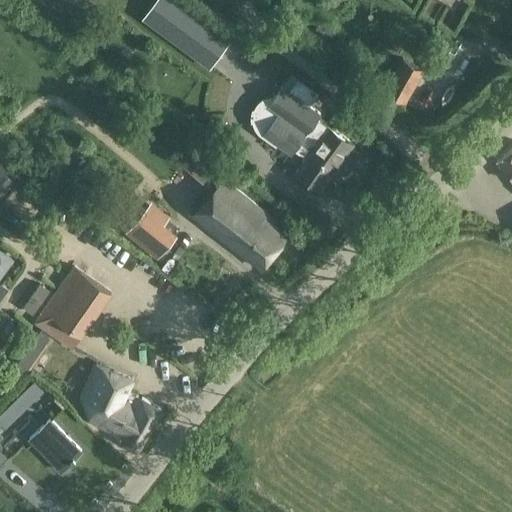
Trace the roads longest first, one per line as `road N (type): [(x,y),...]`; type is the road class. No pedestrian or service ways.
road 1 (tertiary): [(128,511),(243,372),(379,231),(511,119)]
road 2 (track): [(447,175),(261,25),(274,0)]
